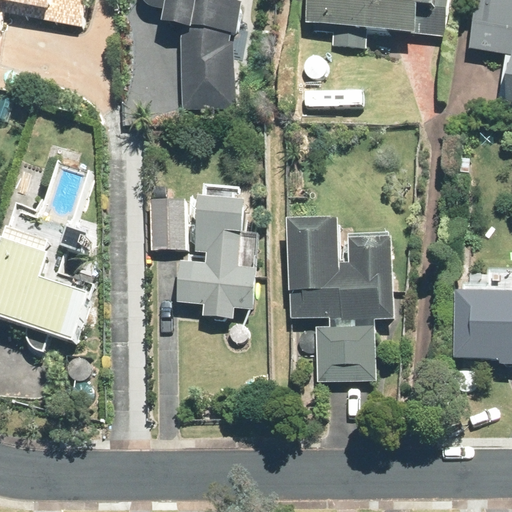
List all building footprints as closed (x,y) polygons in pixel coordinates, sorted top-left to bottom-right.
[(0,0),(0,63),(8,17),(88,31),(93,0),(0,0)] [(149,0),(150,1),(151,1),(151,2),(152,3),(153,4),(154,5),(156,6),(157,7),(158,7),(176,9),(175,14),(179,15),(195,18),(190,41),(190,85),(190,107),(235,105),(235,84),(235,50),(230,48),(233,33),(234,33),(235,33),(236,33),(237,33),(238,33),(239,32),(240,32),(240,31),(241,30),(242,30),(242,29),(243,28),(243,27),(246,14),(246,13),(246,12),(246,11),(246,10),(245,9),(244,8),(243,8),(243,7),(242,7),(241,6),(238,6),(239,3),(239,0),(149,0)] [(318,0),(316,30),(337,32),(335,47),(369,51),(370,37),(426,42),(426,38),(450,41),(454,0),(318,0)] [(511,61),(511,60),(511,0),(494,0),(493,6),(486,5),(477,54),(511,61)] [(511,60),(511,61),(502,115),(511,115),(511,60)] [(368,98),(312,96),(311,115),(367,118),(368,98)] [(511,128),(502,128),(501,149),(511,149),(511,128)] [(483,150),(498,149),(498,141),(483,141),(483,150)] [(467,153),(465,180),(480,181),(482,155),(467,153)] [(210,312),(209,323),(240,326),(240,315),(260,316),(263,277),(247,275),(250,243),(253,244),(256,212),(250,212),(251,196),(215,194),(213,208),(210,207),(209,231),(206,230),(203,260),(214,261),(213,272),(188,270),(184,310),(210,312)] [(156,255),(193,255),(192,203),(156,203),(156,255)] [(322,334),(323,387),(383,385),(383,326),(404,326),(403,247),(396,246),(396,238),(353,239),(354,255),(359,255),(359,272),(349,271),(349,229),(297,230),(298,325),(336,325),(336,333),(322,334)] [(16,238),(0,288),(0,325),(82,352),(97,304),(50,290),(62,253),(16,238)] [(465,301),(462,367),(508,369),(508,373),(511,373),(511,296),(472,295),(472,301),(465,301)]
